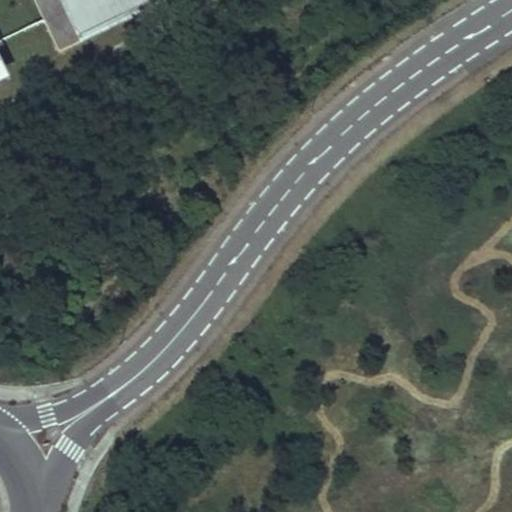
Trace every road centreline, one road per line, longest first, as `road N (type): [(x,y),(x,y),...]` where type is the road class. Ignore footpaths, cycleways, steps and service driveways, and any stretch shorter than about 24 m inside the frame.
road 1 (unclassified): [(138,374),(351,122),(511,9)]
road 2 (unclassified): [(45,511),(71,450),(138,374)]
road 3 (unclassified): [(138,374),(47,414),(0,415)]
